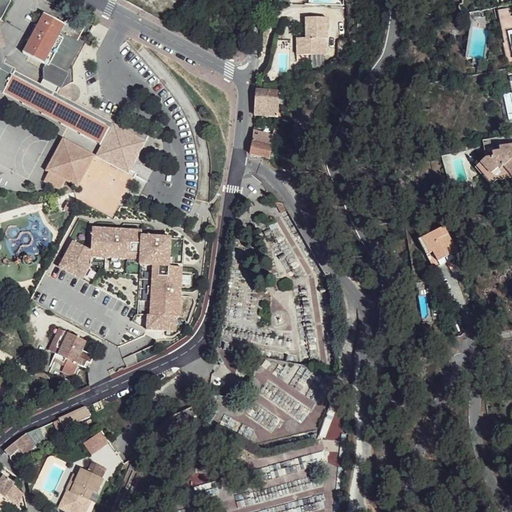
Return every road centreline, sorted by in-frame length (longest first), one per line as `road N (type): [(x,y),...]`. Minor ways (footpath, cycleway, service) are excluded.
road 1 (residential): [(0,447),(198,341),(213,309),(231,162)]
road 2 (unclassified): [(390,0),(386,50),(339,133),(330,166),(390,281),(371,373)]
road 3 (residential): [(507,511),(480,459),(466,358),(453,368),(400,511)]
road 4 (residential): [(371,373),(368,314),(281,184),(231,162)]
road 5 (residential): [(244,78),(101,0)]
road 6 (unknown): [(103,390),(109,315),(48,281)]
road 7 (unknown): [(198,341),(107,451)]
road 8 (residential): [(354,511),(371,373)]
